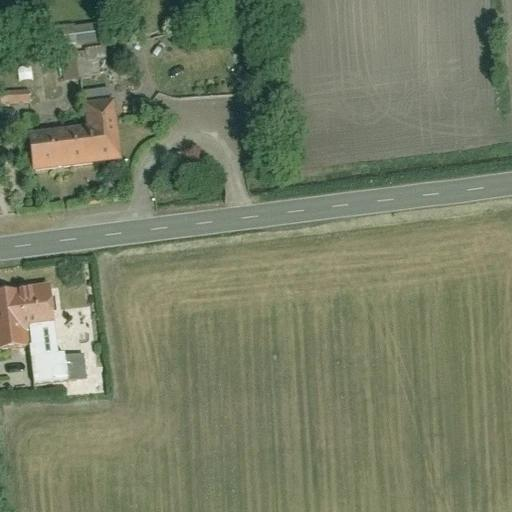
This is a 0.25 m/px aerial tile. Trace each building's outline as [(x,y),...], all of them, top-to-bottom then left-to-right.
[(63,44),(65,72),(112,68),(109,23),(85,25),(87,43),(63,44)] [(0,93),(0,103),(1,114),(39,110),(37,89),(0,93)] [(40,139),(43,166),(127,156),(121,104),(98,107),(101,131),(40,139)] [(269,172),(268,159),(250,161),(252,173),(269,172)] [(0,346),(47,344),(44,292),(0,294),(0,346)] [(88,388),(86,358),(40,361),(42,391),(88,388)]
